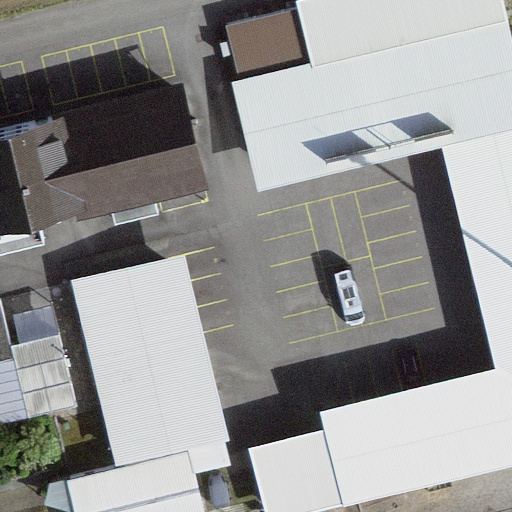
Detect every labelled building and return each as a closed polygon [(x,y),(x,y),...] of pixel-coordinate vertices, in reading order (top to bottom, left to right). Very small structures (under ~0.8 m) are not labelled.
[(264,511),(293,511),(511,459),(511,35),(503,0),(297,0),(298,3),(226,20),(230,37),(220,39),(223,52),(232,50),(238,74),(231,76),(257,183),(441,139),(494,359),(319,401),(324,421),(247,439),(264,511)] [(156,192),(208,179),(182,72),(0,117),(0,245),(45,235),(39,209),(73,200),(76,211),(111,203),(115,218),(159,207),(156,192)] [(185,246),(69,274),(115,462),(190,443),(196,467),(230,458),(224,432),(230,431),(185,246)] [(0,419),(76,401),(51,301),(13,310),(20,338),(10,341),(0,300),(0,419)] [(75,511),(206,511),(196,467),(190,443),(115,462),(66,474),(75,509),(75,511)] [(45,500),(75,509),(66,474),(49,479),(45,500)]
